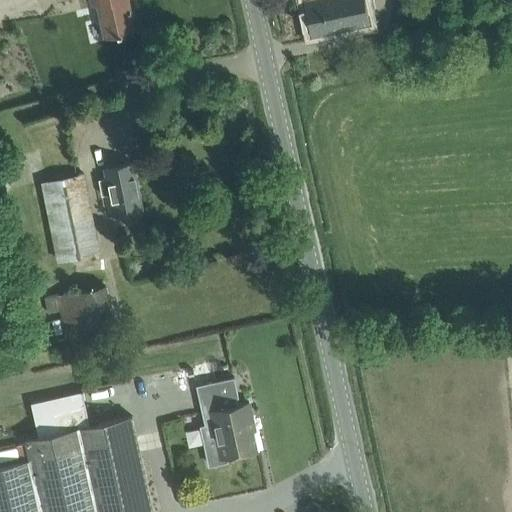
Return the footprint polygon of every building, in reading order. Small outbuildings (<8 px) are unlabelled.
[(92,0),(94,6),(100,5),(106,35),(116,33),(135,29),(128,0),(92,0)] [(365,0),(304,0),(311,34),(370,22),(365,0)] [(0,53),(0,89),(8,87),(0,53)] [(142,209),(132,161),(106,167),(109,179),(99,181),(106,216),(142,209)] [(87,171),(41,179),(55,259),(102,251),(87,171)] [(106,282),(47,295),(51,310),(62,308),(68,334),(116,324),(106,282)] [(256,449),(249,417),(252,416),(249,402),(238,404),(236,397),(239,397),(234,376),(205,382),(211,410),(203,411),(206,424),(201,425),(209,464),(227,460),(226,456),(256,449)] [(153,511),(132,415),(89,424),(85,405),(53,412),(57,431),(25,439),(30,458),(0,464),(0,511),(153,511)]
